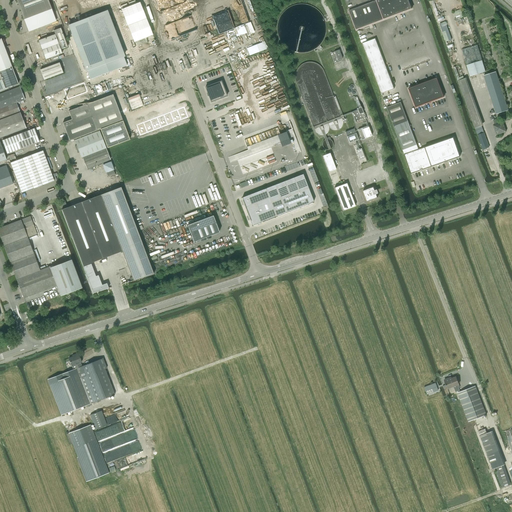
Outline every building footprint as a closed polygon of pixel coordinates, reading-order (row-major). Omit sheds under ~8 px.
[(24,20),(52,9),(48,0),(16,0),(17,1),(24,20)] [(413,9),(409,0),(378,0),(350,11),(357,30),(413,9)] [(69,25),(86,70),(124,56),(107,11),(69,25)] [(55,34),(39,41),(45,59),(62,53),(61,50),(68,47),(61,28),(54,31),(55,34)] [(0,71),(12,67),(1,38),(0,38),(0,71)] [(363,44),(368,57),(382,93),(394,89),(376,39),(363,44)] [(258,52),(255,45),(247,48),(250,55),(258,52)] [(336,61),(342,59),(339,50),(334,51),(334,52),(333,53),(332,51),(330,52),(334,63),(337,62),(336,61)] [(470,77),(485,73),(482,61),(466,66),(470,77)] [(44,80),(63,73),(59,63),(41,70),(44,80)] [(0,90),(18,84),(12,68),(0,72),(0,90)] [(508,110),(496,72),(483,76),(496,114),(508,110)] [(438,78),(409,89),(416,108),(445,97),(438,78)] [(221,81),(205,87),(211,102),(227,96),(221,81)] [(83,86),(67,92),(70,98),(85,92),(83,86)] [(0,138),(26,128),(23,120),(20,112),(16,103),(25,100),(20,87),(0,94),(0,138)] [(70,141),(75,139),(98,130),(99,130),(100,129),(107,148),(130,140),(113,94),(69,111),(72,119),(63,123),(70,141)] [(356,101),(359,108),(357,109),(357,110),(352,112),(356,123),(366,119),(357,96),(353,98),(354,100),(356,101)] [(387,107),(394,127),(404,155),(411,174),(460,157),(454,138),(419,150),(408,121),(401,102),(387,107)] [(143,133),(189,115),(185,105),(139,123),(143,133)] [(497,135),(506,132),(503,123),(493,125),(497,135)] [(362,140),(372,136),(368,126),(358,129),(362,140)] [(7,154),(39,142),(34,129),(2,140),(7,154)] [(247,150),(242,152),(243,155),(244,158),(250,156),(283,143),(284,146),(289,144),(293,143),(295,142),(297,141),(293,129),(288,131),(285,132),(277,135),(246,147),(247,150)] [(349,142),(358,139),(354,129),(345,132),(349,142)] [(98,130),(75,139),(77,145),(75,146),(78,153),(80,152),(82,157),(83,157),(87,169),(110,160),(99,131),(98,131),(98,130)] [(484,132),(477,135),(483,150),(489,147),(484,132)] [(22,193),(54,181),(43,151),(11,163),(22,193)] [(330,153),(323,156),(329,172),(336,169),(330,153)] [(114,170),(111,162),(103,165),(106,173),(114,170)] [(6,165),(0,167),(0,188),(13,184),(6,165)] [(303,174),(242,197),(253,226),(313,202),(303,174)] [(334,188),(343,211),(355,206),(347,183),(334,188)] [(91,263),(122,251),(134,280),(154,274),(121,187),(62,210),(93,293),(108,288),(107,283),(102,285),(98,276),(96,276),(91,263)] [(363,191),(367,202),(378,198),(374,187),(363,191)] [(30,216),(0,227),(0,235),(17,280),(41,271),(28,238),(37,234),(30,216)] [(200,240),(219,232),(213,216),(187,225),(194,243),(200,241),(200,240)] [(71,260),(50,268),(57,286),(61,296),(82,288),(71,260)] [(24,298),(57,286),(50,268),(41,271),(17,280),(24,298)] [(75,356),(68,358),(71,366),(72,366),(77,364),(78,368),(82,367),(80,363),(81,362),(78,353),(74,355),(75,356)] [(74,370),(48,380),(50,384),(53,392),(62,414),(97,401),(111,396),(115,394),(105,369),(107,368),(103,359),(82,367),(78,368),(77,364),(72,366),(74,370)] [(449,378),(444,380),(446,384),(447,387),(448,388),(453,386),(455,392),(460,390),(459,387),(460,387),(456,377),(449,379),(449,378)] [(437,390),(435,383),(426,387),(424,387),(425,391),(427,390),(432,388),(434,391),(437,390)] [(475,386),(457,393),(460,399),(468,422),(471,421),(486,415),(475,386)] [(97,428),(107,425),(102,411),(92,414),(97,428)] [(91,425),(68,433),(87,482),(109,473),(91,425)] [(503,465),(504,465),(505,464),(493,431),(480,435),(493,469),(495,468),(499,467),(501,466),(502,465),(503,465)] [(499,467),(495,468),(497,474),(502,488),(511,485),(504,465),(503,465),(502,465),(501,466),(499,467)]
